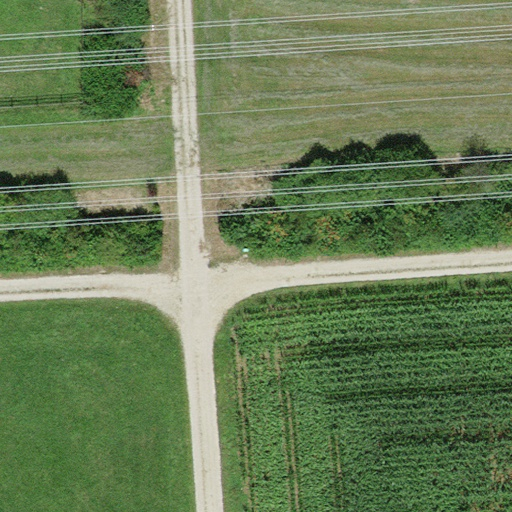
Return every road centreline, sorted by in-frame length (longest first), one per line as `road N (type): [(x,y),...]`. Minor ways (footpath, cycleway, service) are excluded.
road 1 (track): [(172,0),(178,277),(196,511)]
road 2 (track): [(511,260),(0,286)]
